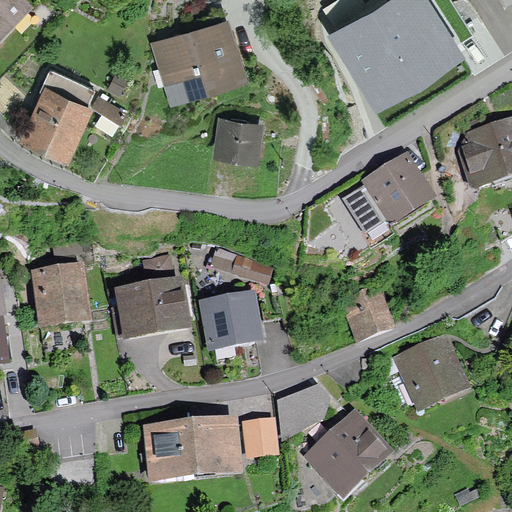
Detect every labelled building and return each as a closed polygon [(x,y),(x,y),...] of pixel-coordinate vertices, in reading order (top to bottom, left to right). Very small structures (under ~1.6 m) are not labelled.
[(0,0),(0,35),(23,11),(10,0),(0,0)] [(459,59),(422,0),(396,0),(334,39),(378,109),(459,59)] [(203,90),(201,85),(239,73),(219,11),(186,22),(191,39),(188,40),(183,34),(177,34),(172,38),(171,45),(158,49),(173,99),(203,90)] [(42,105),(29,132),(66,149),(93,89),(50,69),(35,101),(42,105)] [(0,79),(0,109),(6,116),(25,96),(4,75),(0,79)] [(95,124),(112,134),(125,114),(99,98),(93,108),(102,113),(95,124)] [(218,149),(255,154),(258,128),(245,126),(246,120),(231,118),(230,124),(222,123),(218,149)] [(494,176),(511,170),(511,128),(494,134),(490,120),(466,127),(470,142),(465,152),(475,182),(482,186),(490,184),(494,176)] [(371,186),(391,217),(426,196),(406,164),(393,172),(389,164),(378,171),(383,178),(371,186)] [(55,247),(56,256),(79,253),(78,243),(55,247)] [(39,264),(45,320),(83,315),(74,259),(39,264)] [(146,263),(149,281),(171,277),(168,259),(146,263)] [(243,260),(239,275),(266,283),(270,268),(243,260)] [(140,334),(140,330),(183,323),(177,288),(123,298),(125,310),(115,311),(119,338),(140,334)] [(344,306),(356,339),(390,326),(384,309),(382,310),(381,306),(377,307),(373,295),(344,306)] [(205,306),(213,349),(257,341),(250,298),(205,306)] [(440,394),(441,397),(462,388),(441,342),(400,361),(404,371),(389,378),(403,409),(440,394)] [(335,411),(322,379),(276,397),(289,429),(335,411)] [(0,391),(0,411),(11,411),(10,390),(0,391)] [(244,426),(248,457),(278,454),(274,422),(244,426)] [(353,424),(316,457),(344,488),(381,454),(353,424)] [(151,475),(241,467),(237,427),(201,430),(201,425),(185,427),(185,432),(148,435),(151,475)] [(17,437),(19,449),(36,446),(33,434),(17,437)]
